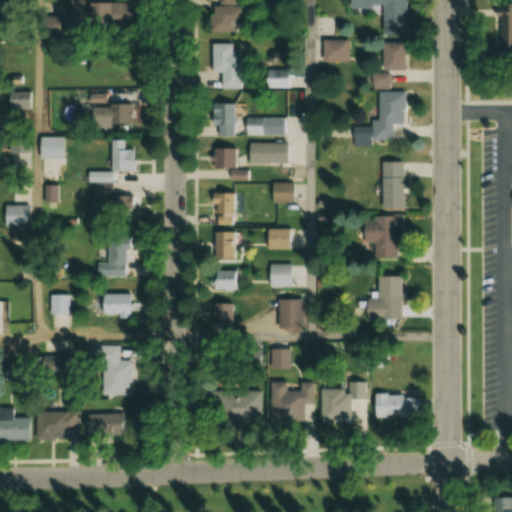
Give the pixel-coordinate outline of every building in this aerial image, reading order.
[(380,34),(404,34),(404,0),(347,0),(347,7),(380,7),(380,34)] [(67,26),(123,26),(122,1),(67,2),(67,26)] [(511,1),(511,68),(492,68),(492,48),(501,48),(500,1),(511,1)] [(231,30),(231,24),(241,24),(241,5),(211,5),(211,30),(231,30)] [(41,16),(41,35),(59,35),(59,16),(41,16)] [(321,39),(321,61),(346,61),(346,39),(321,39)] [(209,72),(219,72),(219,88),(239,88),(239,51),(230,51),(230,42),(209,42),(209,72)] [(403,42),(379,42),(379,69),(403,69),(403,42)] [(288,87),(288,69),(262,69),(262,87),(288,87)] [(386,74),(370,74),(370,87),(386,87),(386,74)] [(402,122),(403,91),(376,91),(375,124),(351,124),(351,145),(368,145),(368,139),(389,139),(390,122),(402,122)] [(87,124),(134,124),(134,102),(87,102),(87,124)] [(232,136),(232,102),(208,102),(208,125),(198,125),(198,136),(232,136)] [(283,116),(238,116),(238,135),(283,135),(283,116)] [(60,156),(60,136),(39,136),(39,156),(60,156)] [(110,180),(110,171),(133,171),(133,147),(123,147),(123,139),(110,138),(109,173),(87,172),(87,180),(110,180)] [(246,163),(285,163),(285,142),(246,142),(246,163)] [(210,148),(210,166),(233,166),(233,148),(210,148)] [(379,208),(402,208),(402,160),(379,160),(379,208)] [(293,202),(293,182),(269,182),(269,202),(293,202)] [(58,184),(43,184),(43,203),(58,203),(58,184)] [(211,224),(233,224),(233,191),(211,191),(211,224)] [(28,204),(2,204),(2,226),(28,226),(28,204)] [(395,231),(402,231),(401,215),(359,217),(360,241),(373,241),(374,258),(396,257),(395,231)] [(290,249),(290,228),(264,228),(264,249),(290,249)] [(214,259),(234,259),(234,231),(214,231),(214,259)] [(105,235),(105,266),(102,266),(102,278),(128,278),(128,235),(105,235)] [(267,286),(291,286),(291,264),(267,264),(267,286)] [(208,270),(208,290),(236,290),(236,270),(208,270)] [(399,318),(399,276),(375,276),(375,298),(363,298),(363,318),(399,318)] [(300,299),(277,299),(277,328),(300,328),(300,299)] [(110,305),(111,314),(126,311),(125,302),(110,305)] [(210,308),(216,329),(234,324),(228,303),(210,308)] [(118,345),(100,345),(99,394),(130,394),(130,359),(118,359),(118,345)] [(288,368),(288,348),(269,348),(269,368),(288,368)] [(268,382),(269,417),(311,416),(310,382),(297,382),(297,389),(285,390),(285,381),(268,382)] [(365,398),(365,382),(346,382),(346,398),(365,398)] [(318,422),(342,422),(342,388),(318,388),(318,422)] [(233,418),(258,418),(258,390),(233,390),(233,418)] [(417,417),(417,393),(371,393),(371,417),(417,417)] [(0,408),(0,440),(28,440),(28,417),(11,417),(11,408),(0,408)] [(34,411),(34,438),(66,438),(66,430),(75,430),(75,411),(34,411)] [(122,413),(85,413),(85,437),(122,437),(122,413)] [(491,511),(511,511),(511,497),(491,497),(491,511)]
